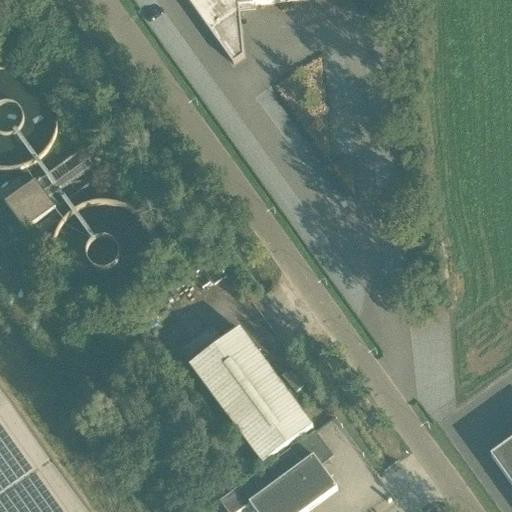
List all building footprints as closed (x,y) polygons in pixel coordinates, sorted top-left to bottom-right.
[(186,0),(233,66),(244,58),(239,7),(316,0),(186,0)] [(0,193),(0,196),(27,233),(102,178),(82,151),(27,190),(19,179),(0,193)] [(240,332),(191,368),(263,466),(313,430),(240,332)] [(0,511),(92,511),(0,383),(0,511)] [(330,454),(315,433),(220,503),(226,511),(241,511),(246,509),(248,511),(308,511),(338,490),(321,468),(329,462),(328,461),(329,454),(330,454)] [(511,442),(491,458),(511,486),(511,442)]
